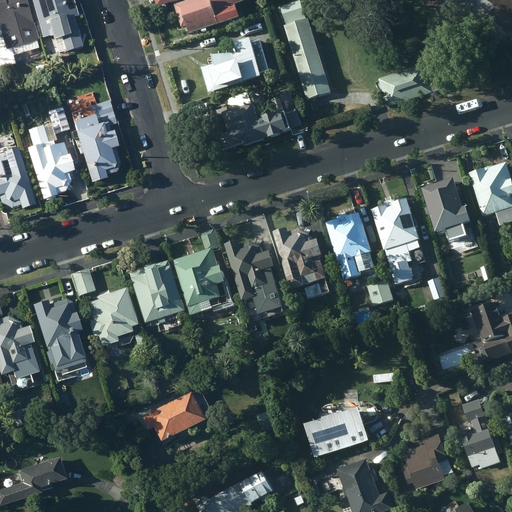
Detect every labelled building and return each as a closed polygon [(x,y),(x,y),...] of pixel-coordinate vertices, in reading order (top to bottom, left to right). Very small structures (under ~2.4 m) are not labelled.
[(40,40),(28,0),(0,0),(0,21),(3,30),(0,30),(0,66),(1,70),(17,65),(15,56),(40,49),(38,41),(40,40)] [(62,55),(85,48),(77,20),(82,18),(76,0),(34,0),(36,4),(32,5),(38,24),(41,23),(45,38),(42,38),(47,56),(61,52),(62,55)] [(191,26),(193,34),(229,24),(228,22),(234,20),(231,9),(252,3),(251,0),(198,0),(179,6),(185,28),(191,26)] [(290,27),(288,28),(311,101),(335,94),(312,21),(310,22),(308,16),(304,2),(284,8),(290,27)] [(258,44),(257,40),(238,45),(242,55),(217,57),(219,66),(206,69),(213,94),(269,79),(268,74),(271,74),(262,43),(258,44)] [(60,54),(51,57),(55,73),(65,71),(60,54)] [(428,65),(381,80),(389,107),(447,90),(444,80),(437,82),(433,68),(430,69),(428,65)] [(92,89),(96,88),(92,75),(69,82),(73,95),(92,89)] [(93,89),(68,98),(75,125),(77,125),(84,149),(81,150),(82,155),(85,154),(93,185),(110,180),(109,176),(119,174),(123,166),(118,150),(121,148),(117,134),(114,134),(111,126),(118,124),(111,102),(98,106),(93,89)] [(301,112),(295,94),(273,101),(279,119),(301,112)] [(258,105),(226,114),(235,147),(246,144),(247,147),(268,141),(258,105)] [(65,109),(51,113),(57,135),(72,131),(65,109)] [(31,151),(24,153),(39,204),(54,200),(54,197),(63,195),(68,185),(66,177),(72,175),(66,159),(64,160),(60,148),(52,151),(50,146),(53,145),(47,128),(26,135),(31,151)] [(39,206),(22,151),(0,157),(0,198),(2,198),(4,205),(14,210),(24,207),(25,211),(39,206)] [(511,160),(496,166),(496,164),(476,171),(490,215),(511,207),(511,160)] [(464,210),(455,181),(421,192),(426,211),(422,212),(425,219),(429,218),(435,236),(445,233),(448,244),(467,239),(463,227),(472,224),(468,209),(464,210)] [(422,241),(409,200),(397,204),(393,202),(385,204),(382,209),(373,212),(397,288),(415,281),(412,271),(410,271),(408,265),(412,263),(409,254),(422,250),(419,242),(422,241)] [(373,254),(361,215),(349,218),(346,215),(336,218),(334,222),(325,225),(343,282),(361,277),(360,274),(375,269),(370,255),(373,254)] [(208,232),(200,234),(205,250),(220,246),(216,230),(208,232)] [(285,230),(270,235),(288,292),(324,281),(317,259),(321,257),(316,241),(308,243),(306,237),(296,231),(286,235),(285,230)] [(236,243),(223,247),(240,304),(276,292),(268,271),(273,269),(267,253),(260,256),(258,249),(247,244),(238,247),(236,243)] [(218,247),(179,259),(193,306),(229,294),(225,282),(233,280),(227,263),(224,264),(218,247)] [(171,259),(132,271),(148,322),(187,308),(171,259)] [(488,267),(475,272),(480,286),(492,281),(488,267)] [(96,293),(89,271),(73,276),(79,298),(96,293)] [(449,296),(443,277),(431,281),(438,300),(449,296)] [(397,299),(390,279),(370,286),(376,306),(397,299)] [(141,323),(129,287),(100,296),(101,298),(90,302),(96,318),(92,319),(98,337),(101,336),(104,346),(121,340),(120,336),(136,331),(134,326),(141,323)] [(0,362),(4,374),(16,370),(18,379),(43,372),(34,343),(37,341),(32,325),(24,327),(22,321),(13,316),(2,319),(1,316),(4,315),(0,301),(0,362)] [(46,304),(31,308),(46,356),(43,357),(48,370),(50,370),(54,381),(85,371),(82,362),(85,361),(76,335),(80,334),(74,316),(73,316),(70,306),(64,303),(47,308),(46,304)] [(477,345),(483,365),(511,354),(511,316),(508,318),(503,303),(477,311),(486,341),(477,345)] [(439,371),(442,379),(451,376),(449,368),(439,371)] [(374,376),(374,385),(394,384),(394,375),(374,376)] [(26,381),(6,386),(9,396),(28,391),(26,381)] [(194,390),(142,416),(149,430),(157,426),(165,440),(208,418),(194,390)] [(466,404),(471,420),(488,415),(484,399),(466,404)] [(370,422),(366,406),(346,413),(344,413),(342,412),(340,413),(339,413),(337,414),(335,415),(334,416),(332,417),(315,423),(324,454),(347,448),(346,444),(357,441),(358,444),(373,440),(367,423),(370,422)] [(27,408),(14,412),(19,425),(32,421),(27,408)] [(274,431),(267,414),(256,418),(263,435),(274,431)] [(485,464),(486,468),(505,461),(496,428),(494,428),(491,416),(475,420),(478,430),(467,433),(476,467),(485,464)] [(418,483),(420,487),(449,479),(448,474),(458,471),(452,448),(457,447),(451,424),(431,429),(433,437),(430,438),(431,444),(409,449),(414,466),(409,467),(413,484),(418,483)] [(0,488),(0,502),(1,505),(45,492),(43,486),(70,478),(63,456),(20,469),(23,481),(0,488)] [(374,458),(344,467),(355,508),(369,504),(370,506),(376,505),(375,502),(386,499),(379,473),(381,473),(380,467),(377,468),(374,458)] [(265,474),(242,486),(252,504),(275,492),(265,474)] [(242,485),(214,500),(220,511),(242,511),(253,507),(252,504),(242,486),(242,485)] [(220,511),(214,500),(213,498),(196,506),(198,508),(199,511),(220,511)] [(292,511),(295,511),(299,510),(300,511),(303,511),(308,509),(303,501),(298,504),(291,508),(292,511)] [(482,511),(476,502),(458,511),(482,511)]
